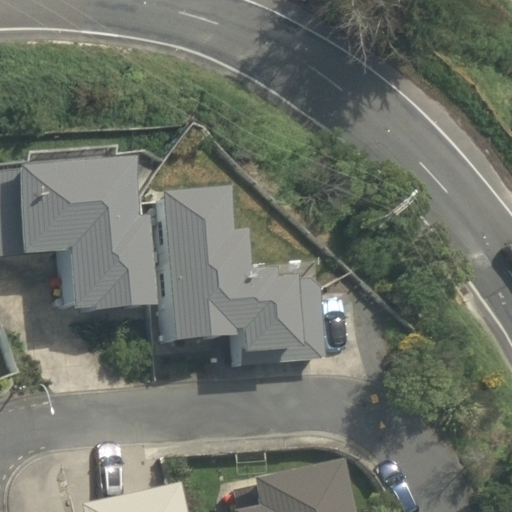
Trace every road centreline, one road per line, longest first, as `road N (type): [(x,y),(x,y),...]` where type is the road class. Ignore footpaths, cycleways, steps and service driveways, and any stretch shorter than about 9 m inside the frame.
road 1 (residential): [(449,511),(433,463),(382,421),(299,396),(0,436)]
road 2 (tertiary): [(511,278),(450,183),(317,75),(214,26),(133,0)]
